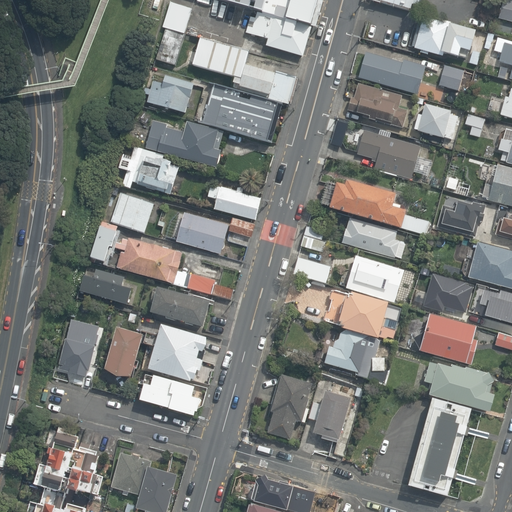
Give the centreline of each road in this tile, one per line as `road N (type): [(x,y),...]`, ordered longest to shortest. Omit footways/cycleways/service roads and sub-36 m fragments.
road 1 (tertiary): [(343,0),(219,444)]
road 2 (trunk): [(10,0),(40,115),(0,393)]
road 3 (residential): [(219,444),(428,511)]
road 4 (residential): [(47,395),(219,444)]
